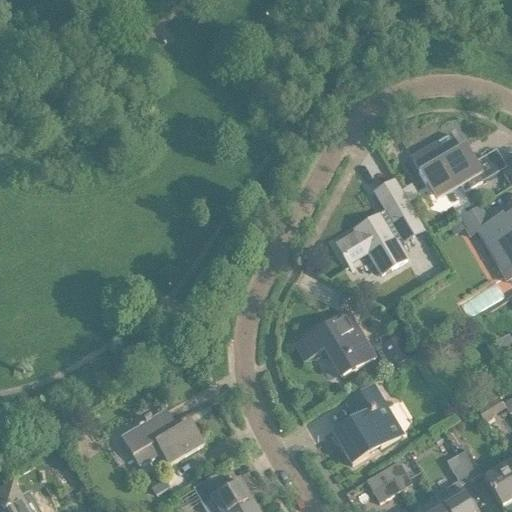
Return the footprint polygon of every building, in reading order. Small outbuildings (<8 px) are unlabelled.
[(419,173),(417,174),(425,186),(433,181),(439,192),(457,182),(464,193),(506,168),(495,150),(474,163),(464,146),(458,150),(449,135),(410,158),(419,173)] [(352,271),(353,270),(349,264),(367,253),(382,276),(408,261),(396,242),(400,239),(404,246),(405,245),(404,243),(423,231),(424,233),(425,233),(393,180),(392,180),(393,182),(374,194),(373,192),(372,193),(384,212),(354,230),(356,233),(336,245),(352,271)] [(502,216),(489,224),(479,207),(458,219),(469,237),(476,233),(505,282),(511,277),(511,214),(504,219),(502,216)] [(375,359),(348,314),(294,346),(304,362),(324,350),(341,379),(375,359)] [(398,337),(381,347),(393,368),(410,358),(398,337)] [(332,434),(352,467),(403,436),(373,387),(345,404),(355,421),(332,434)] [(510,415),(511,413),(511,399),(503,404),(510,415)] [(484,421),(495,415),(488,405),(478,411),(484,421)] [(139,427),(120,438),(139,469),(161,456),(168,467),(204,446),(190,422),(177,430),(165,411),(150,420),(149,419),(138,425),(139,427)] [(469,479),(480,473),(468,453),(458,459),(469,479)] [(469,479),(458,459),(447,465),(458,482),(434,497),(439,505),(443,511),(475,511),(459,485),(469,479)] [(365,483),(371,493),(378,504),(398,492),(392,481),(404,474),(398,464),(365,483)] [(511,501),(511,472),(507,465),(483,479),(501,508),(511,501)] [(392,481),(398,492),(410,485),(404,474),(392,481)] [(205,511),(240,511),(253,505),(239,481),(225,489),(217,475),(193,490),(205,511)] [(27,511),(11,485),(0,492),(0,511),(27,511)]
